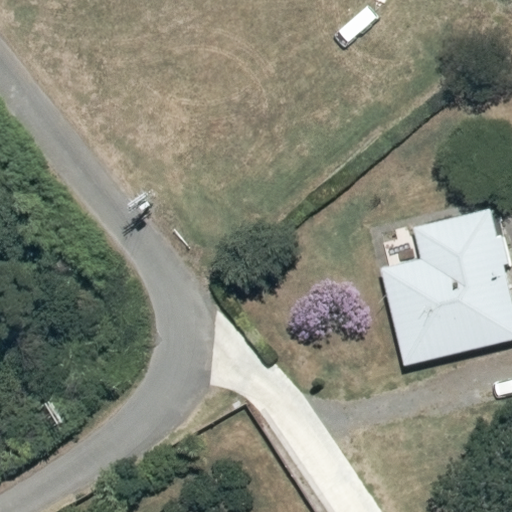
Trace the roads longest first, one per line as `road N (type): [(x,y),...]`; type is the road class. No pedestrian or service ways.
road 1 (unclassified): [(0,45),(165,270),(183,348)]
road 2 (unclassified): [(183,348),(162,402),(118,444),(0,511)]
road 3 (residential): [(183,348),(237,362),(263,379),(357,511)]
